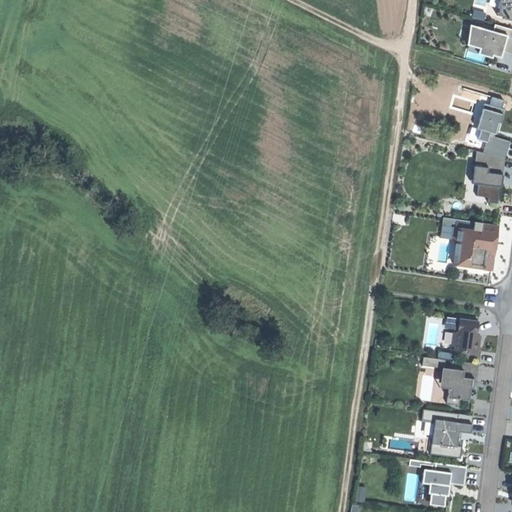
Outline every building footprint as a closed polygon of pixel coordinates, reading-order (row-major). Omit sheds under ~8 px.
[(472,26),(466,45),(480,49),(479,54),(502,60),(504,51),(511,53),(511,27),(496,23),(493,32),(472,26)] [(482,130),(496,134),(497,130),(499,123),(502,124),(506,110),(485,103),(481,117),(485,119),(482,130)] [(495,137),(496,134),(482,130),(479,140),(487,143),(484,153),(505,159),(511,141),(495,137)] [(498,226),(475,222),(474,231),(463,230),(462,241),(458,240),(454,265),(470,267),(471,263),(478,264),(477,268),(492,270),(495,251),(498,226)] [(453,239),(458,240),(462,241),(463,230),(454,228),(453,239)] [(455,352),(479,355),(480,346),(478,346),(479,336),(478,336),(479,321),(461,319),(459,333),(455,333),(453,345),(456,346),(455,352)] [(424,357),(423,365),(445,367),(446,358),(424,357)] [(466,379),(473,379),(479,380),(480,364),(454,361),(453,369),(467,370),(466,379)] [(472,386),(473,379),(466,379),(467,370),(453,369),(445,368),(444,379),(450,380),(448,404),(460,406),(461,399),(471,400),(472,386)] [(461,423),(460,431),(472,433),(474,415),(459,413),(458,422),(461,423)] [(460,436),(460,431),(461,423),(458,422),(436,420),(433,444),(441,445),(441,448),(456,449),(457,438),(459,438),(460,436)] [(425,469),(425,473),(435,474),(437,463),(422,461),(422,465),(433,466),(433,470),(425,469)] [(452,476),(452,484),(466,486),(468,466),(437,463),(435,474),(452,476)] [(451,487),(452,484),(452,476),(435,474),(425,473),(424,484),(430,485),(451,487)] [(451,487),(430,485),(429,494),(435,495),(447,496),(450,496),(451,489),(451,487)] [(447,496),(435,495),(433,505),(446,507),(447,496)]
